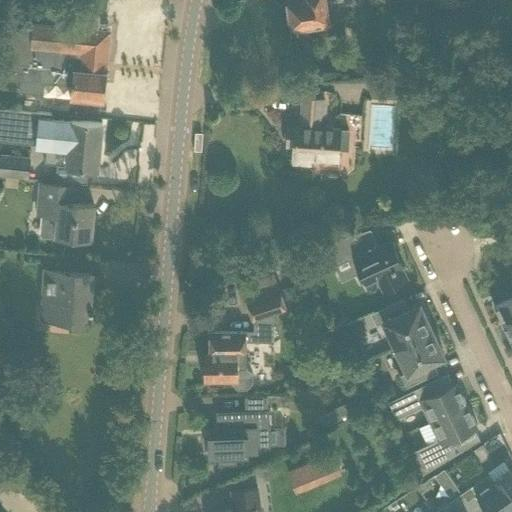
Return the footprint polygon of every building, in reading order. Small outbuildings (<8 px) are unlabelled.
[(295,23),(296,27),(330,22),(326,0),(338,0),(339,2),(352,0),(286,0),(290,23),(295,23)] [(100,14),(82,5),(79,4),(57,12),(56,22),(32,21),(32,22),(0,32),(0,61),(21,63),(19,91),(43,93),(44,81),(71,84),(70,96),(104,99),(106,71),(105,71),(110,30),(98,29),(100,14)] [(289,125),(287,143),(294,144),(293,160),(309,161),(310,161),(310,157),(337,159),(338,148),(347,149),(349,127),(340,126),(332,126),(332,123),(323,123),(323,119),(324,99),(303,98),(301,126),(289,125)] [(0,139),(46,144),(44,162),(66,164),(66,165),(97,168),(101,122),(68,119),(50,117),(51,111),(0,106),(0,139)] [(0,154),(0,174),(27,177),(29,158),(0,154)] [(40,235),(57,237),(57,234),(90,237),(93,203),(75,201),(77,185),(40,182),(37,213),(42,213),(40,235)] [(360,281),(365,279),(365,281),(377,275),(383,288),(405,278),(399,265),(401,264),(391,241),(379,247),(370,228),(344,235),(325,244),(334,263),(349,256),(360,281)] [(93,307),(89,306),(91,272),(42,269),(39,317),(88,319),(89,309),(93,310),(93,307)] [(253,326),(273,327),(274,310),(286,305),(281,291),(247,304),(252,318),(254,317),(253,326)] [(511,293),(493,302),(502,322),(511,317),(511,293)] [(383,321),(395,346),(431,329),(419,303),(408,308),(403,297),(370,312),(376,325),(383,321)] [(361,317),(349,322),(354,334),(366,329),(361,317)] [(511,317),(502,322),(511,342),(511,341),(511,317)] [(431,329),(395,346),(407,371),(399,374),(405,387),(438,371),(433,360),(443,355),(431,329)] [(203,380),(223,380),(233,380),(233,384),(236,387),(244,387),(251,382),(252,373),(245,367),(244,331),(209,331),(209,352),(203,352),(203,380)] [(466,403),(456,381),(434,391),(429,381),(388,401),(396,418),(419,406),(424,408),(430,420),(466,403)] [(354,417),(345,400),(322,412),(330,429),(354,417)] [(477,426),(466,403),(430,420),(436,434),(434,439),(411,451),(422,473),(461,449),(455,436),(477,426)] [(270,447),(269,409),(216,411),(217,429),(220,428),(220,434),(207,434),(208,456),(218,456),(218,464),(236,464),(236,455),(248,455),(248,451),(257,451),(257,447),(270,447)] [(478,446),(471,450),(478,460),(484,455),(478,446)] [(286,471),(295,492),(340,473),(331,452),(286,471)] [(511,475),(508,469),(491,481),(511,511),(511,475)] [(471,485),(460,492),(474,511),(483,506),(487,511),(511,511),(491,481),(475,491),(471,485)] [(209,511),(208,511),(260,511),(257,487),(231,490),(234,509),(209,511)] [(454,506),(445,511),(473,511),(474,511),(460,492),(449,500),(454,506)] [(395,499),(389,503),(393,509),(398,505),(395,499)]
